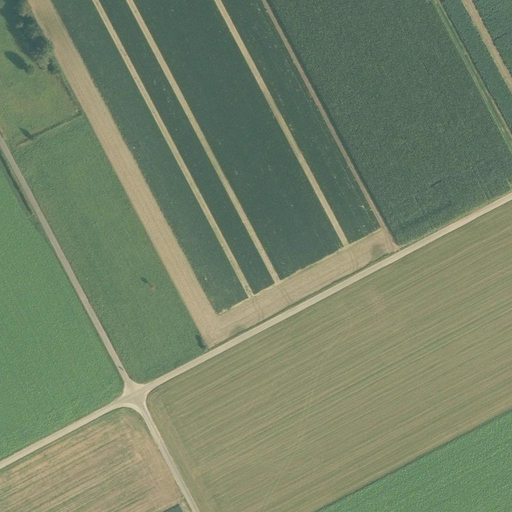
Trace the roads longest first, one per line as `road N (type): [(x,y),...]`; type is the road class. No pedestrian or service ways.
road 1 (track): [(0,465),(511,196)]
road 2 (track): [(0,138),(195,511)]
road 3 (track): [(435,0),(511,144)]
